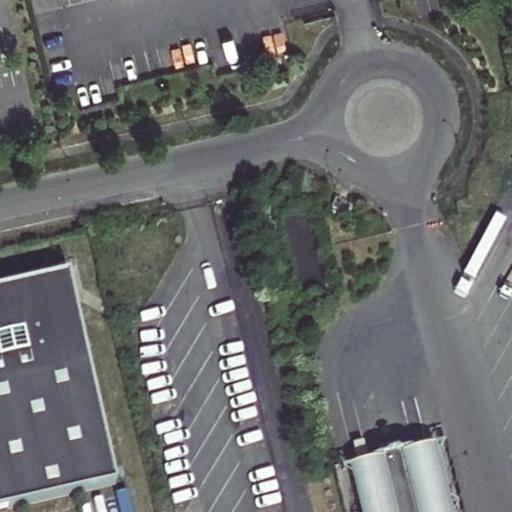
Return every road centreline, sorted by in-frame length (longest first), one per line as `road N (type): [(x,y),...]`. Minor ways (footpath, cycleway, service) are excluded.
road 1 (residential): [(0,206),(332,131)]
road 2 (residential): [(332,131),(368,170),(405,170),(434,147),(443,111),(427,78),(395,61),(359,68),(335,95)]
